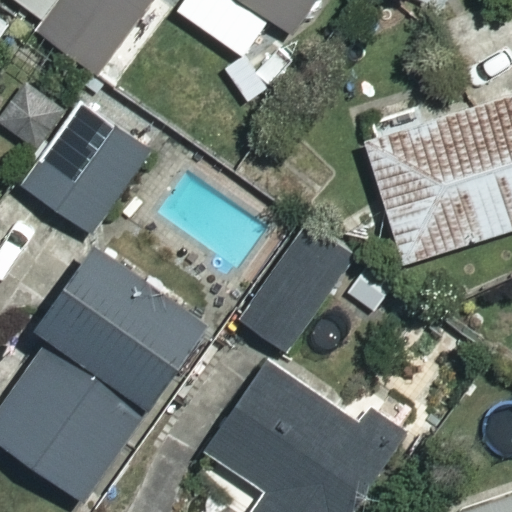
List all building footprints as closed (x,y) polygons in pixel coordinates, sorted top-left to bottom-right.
[(20,0),(19,3),(52,26),(45,37),(97,73),(147,0),(20,0)] [(240,0),(299,42),(329,0),(240,0)] [(0,12),(0,63),(10,72),(35,44),(0,12)] [(71,112),(32,85),(4,125),(43,152),(71,112)] [(460,87),(365,118),(414,269),(511,237),(511,105),(471,119),(460,87)] [(157,156),(89,107),(30,189),(99,238),(157,156)] [(360,261),(317,230),(249,324),(292,355),(360,261)] [(219,337),(111,257),(50,338),(62,346),(0,428),(0,438),(92,508),(219,337)] [(368,511),(406,459),(277,368),(213,458),(271,499),(262,511),(368,511)] [(511,511),(511,502),(485,511),(511,511)]
